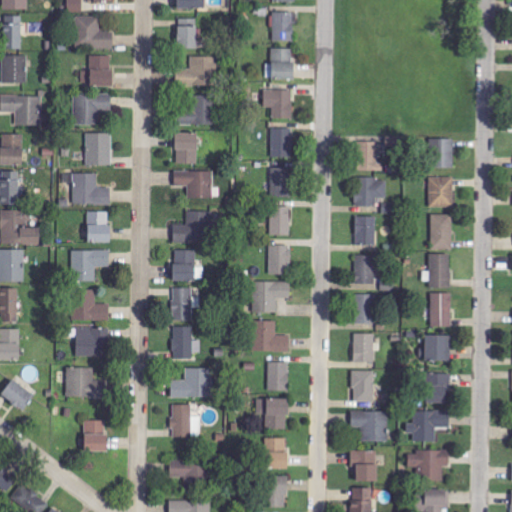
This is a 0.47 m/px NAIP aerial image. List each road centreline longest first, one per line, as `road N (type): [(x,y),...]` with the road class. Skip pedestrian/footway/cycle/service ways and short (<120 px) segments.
road 1 (residential): [(145,0),(135,511)]
road 2 (residential): [(487,0),(480,511)]
road 3 (residential): [(324,0),(318,511)]
road 4 (residential): [(0,430),(109,511)]
